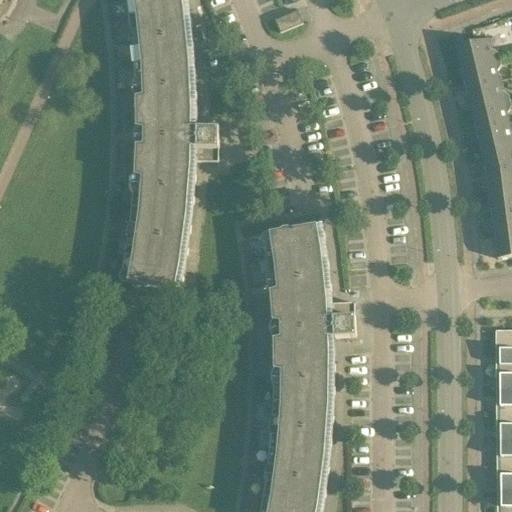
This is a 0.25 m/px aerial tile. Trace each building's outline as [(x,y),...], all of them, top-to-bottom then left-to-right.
[(128,284),(174,293),(179,267),(186,216),(190,165),(190,164),(218,164),(219,130),(191,129),(191,114),(189,62),(184,11),(181,0),(133,0),(134,2),(128,4),(128,3),(127,4),(131,34),(132,34),(132,33),(138,34),(140,50),(134,51),(133,51),(135,82),(136,82),(136,81),(142,82),(143,98),(137,99),(136,99),(136,130),(138,130),(144,131),(143,147),(137,148),(137,147),(136,147),(134,178),(136,178),(142,179),(141,195),(135,196),(135,195),(133,195),(132,205),(130,226),(131,226),(131,225),(137,227),(135,243),(129,243),(128,243),(122,273),(124,273),(130,275),(128,284)] [(304,25),(298,12),(275,21),(281,34),(304,25)] [(488,40),(456,48),(461,69),(499,60),(498,55),(491,50),(488,40)] [(466,90),(499,82),(496,73),(501,66),(499,60),(461,69),(466,90)] [(499,82),(466,90),(471,111),(509,102),(508,97),(501,92),(499,82)] [(476,132),(509,124),(506,114),(511,107),(509,102),(471,111),(476,132)] [(476,132),(481,153),(511,145),(511,134),(509,124),(476,132)] [(486,174),(511,169),(511,145),(481,153),(486,174)] [(511,169),(486,174),(489,196),(511,192),(511,169)] [(511,192),(489,196),(492,217),(511,214),(511,192)] [(511,214),(492,217),(495,238),(511,236),(511,214)] [(264,246),(266,261),(268,276),(270,276),(270,275),(276,276),(277,291),(271,293),(270,293),(270,298),(272,323),(274,323),(280,324),(281,340),(275,341),(273,341),(274,372),(275,372),(275,371),(281,373),(281,388),(275,390),(275,389),(274,389),(272,420),(274,420),(274,419),(280,421),(278,437),(272,438),(272,437),(271,437),(269,452),(268,467),(269,468),(269,467),(275,469),(273,485),(267,485),(266,485),(261,511),(316,511),(318,509),(324,458),(328,407),(329,356),(328,340),(356,339),(354,304),(326,306),(326,304),(321,253),(316,227),(270,235),(271,243),(265,246),(265,245),(264,246)] [(498,260),(511,258),(511,236),(495,238),(498,260)] [(511,332),(495,333),(495,367),(511,366),(511,332)] [(511,366),(495,367),(496,392),(511,391),(511,366)] [(511,391),(496,392),(496,417),(511,417),(511,391)] [(511,417),(496,417),(496,442),(511,442),(511,417)] [(496,468),(511,467),(511,442),(496,442),(496,468)] [(511,467),(496,468),(497,493),(511,492),(511,467)] [(511,511),(511,492),(497,493),(496,511),(511,511)]
